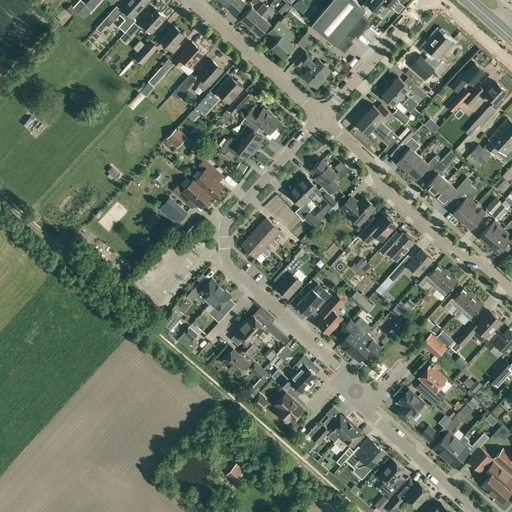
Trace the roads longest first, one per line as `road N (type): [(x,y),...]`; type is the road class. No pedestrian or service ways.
road 1 (residential): [(511,290),(461,258),(381,187),(371,162),(322,117)]
road 2 (residential): [(253,288),(230,266),(227,223),(322,117)]
road 3 (track): [(305,460),(300,465),(146,332)]
road 4 (track): [(146,332),(0,202)]
road 5 (residential): [(322,117),(190,0)]
road 6 (residential): [(322,117),(426,0)]
road 7 (residential): [(479,511),(365,411)]
road 8 (residential): [(346,374),(253,288)]
